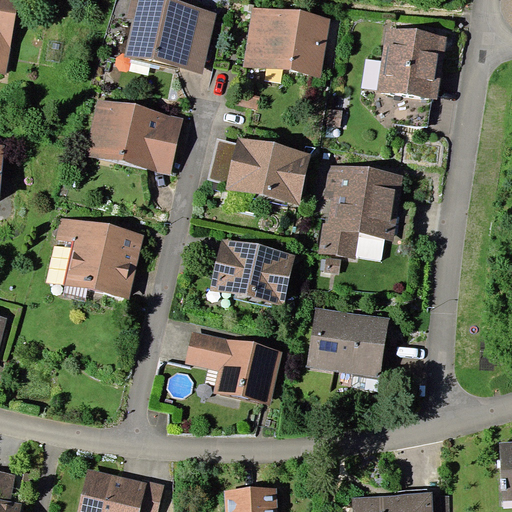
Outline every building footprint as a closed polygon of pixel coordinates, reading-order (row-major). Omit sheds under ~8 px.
[(0,0),(0,80),(4,82),(24,2),(16,0),(0,0)] [(143,22),(134,61),(206,77),(218,20),(140,3),(136,20),(143,22)] [(262,12),(251,68),(328,82),(339,26),(262,12)] [(396,36),(385,95),(439,105),(450,46),(396,36)] [(186,126),(105,109),(91,161),(178,180),(186,126)] [(246,147),(236,194),(303,209),(314,163),(246,147)] [(0,154),(0,204),(7,205),(11,155),(0,154)] [(408,183),(341,171),(325,254),(359,260),(363,238),(396,245),(408,183)] [(148,242),(65,224),(53,283),(135,300),(148,242)] [(228,247),(219,295),(291,309),(301,261),(228,247)] [(392,327),(324,317),(316,372),(384,381),(392,327)] [(0,364),(1,365),(11,321),(0,318),(0,364)] [(286,359),(201,339),(195,365),(227,373),(223,393),(275,406),(286,359)] [(0,511),(26,511),(27,508),(14,506),(17,482),(0,478),(0,511)] [(93,478),(87,511),(165,511),(169,492),(93,478)] [(233,500),(233,511),(280,511),(280,498),(233,500)]
